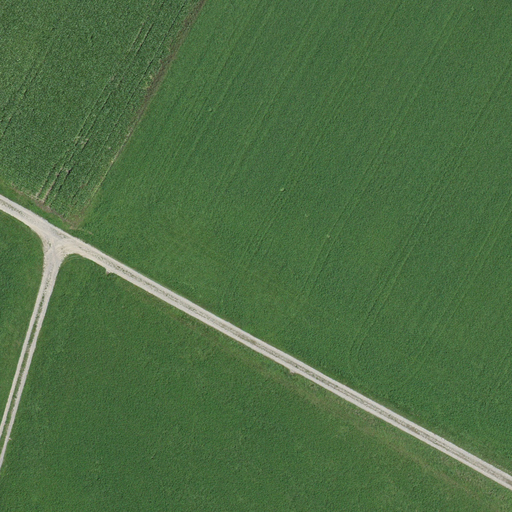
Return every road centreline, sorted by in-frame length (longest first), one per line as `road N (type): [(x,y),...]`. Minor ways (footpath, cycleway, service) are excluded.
road 1 (track): [(511,484),(0,202)]
road 2 (track): [(60,239),(0,454)]
